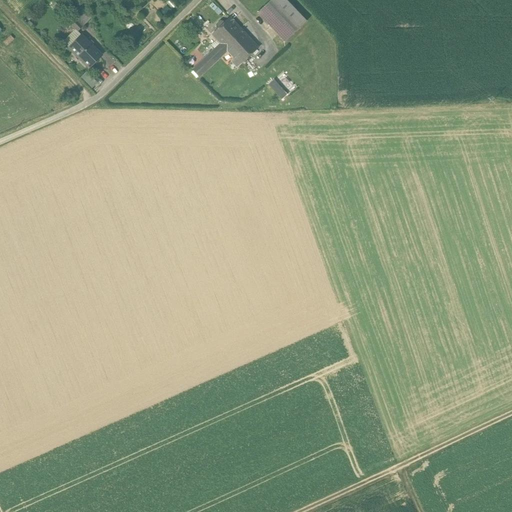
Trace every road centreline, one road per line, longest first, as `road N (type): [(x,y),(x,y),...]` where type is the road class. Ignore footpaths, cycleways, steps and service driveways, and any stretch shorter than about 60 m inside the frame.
road 1 (unclassified): [(0,143),(92,101),(197,0)]
road 2 (track): [(511,413),(302,511)]
